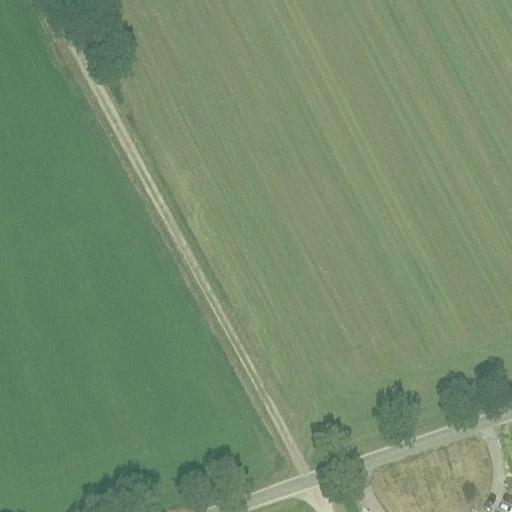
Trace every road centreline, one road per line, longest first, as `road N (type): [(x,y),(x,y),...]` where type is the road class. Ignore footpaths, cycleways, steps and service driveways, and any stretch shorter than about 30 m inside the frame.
road 1 (track): [(48,0),(324,511)]
road 2 (unclassified): [(221,511),(511,412)]
